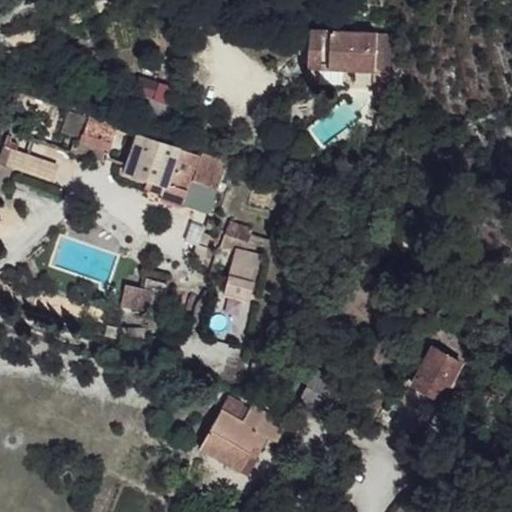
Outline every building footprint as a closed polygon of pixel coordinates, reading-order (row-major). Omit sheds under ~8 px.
[(224,0),(224,5),(247,12),(250,0),(224,0)] [(278,8),(252,0),(250,0),(247,12),(274,20),(278,8)] [(295,13),(278,8),(274,20),(292,25),(295,14),(295,13)] [(377,33),(322,30),(321,66),(308,65),(308,69),(376,73),(377,33)] [(322,30),(309,30),(308,65),(321,66),(322,30)] [(376,73),(308,69),(307,85),(376,89),(376,73)] [(141,75),(140,81),(150,85),(152,80),(141,75)] [(161,83),(152,80),(150,85),(140,81),(136,92),(156,99),(161,83)] [(88,116),(84,134),(114,144),(118,127),(88,116)] [(203,156),(138,133),(126,172),(149,180),(166,186),(165,195),(164,200),(183,206),(183,204),(192,179),(219,189),(228,161),(204,153),(203,156)] [(9,134),(5,146),(14,150),(18,151),(21,144),(13,141),(14,136),(9,134)] [(84,134),(80,145),(78,153),(108,163),(114,144),(84,134)] [(80,145),(74,143),(72,151),(78,153),(80,145)] [(5,146),(0,162),(7,165),(9,166),(14,150),(5,146)] [(0,162),(0,193),(4,195),(14,168),(9,166),(7,165),(0,162)] [(192,179),(183,204),(212,213),(219,189),(192,179)] [(166,186),(149,180),(148,189),(165,195),(166,186)] [(253,229),(228,221),(224,235),(249,243),(253,229)] [(260,257),(235,250),(225,293),(249,300),(260,257)] [(155,290),(125,283),(121,305),(151,311),(152,309),(155,290)] [(167,293),(155,290),(152,309),(164,311),(167,293)] [(431,303),(422,312),(443,332),(451,324),(431,303)] [(433,347),(412,383),(441,400),(462,363),(433,347)] [(316,369),(298,403),(330,421),(349,387),(316,369)] [(244,405),(229,396),(200,448),(241,471),(254,447),(261,450),(270,437),(279,443),(289,426),(253,405),(242,422),(236,418),(244,405)] [(254,447),(241,471),(248,475),(261,450),(254,447)]
